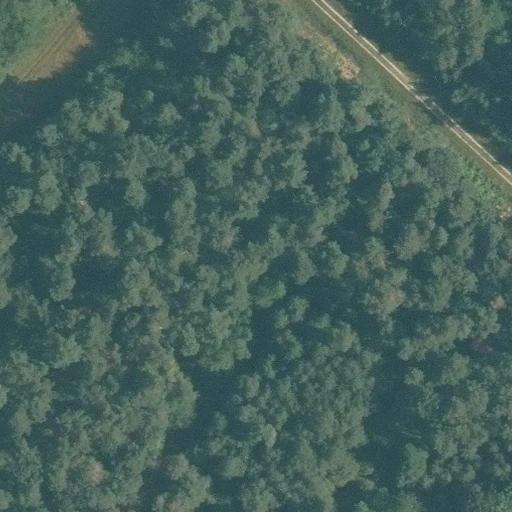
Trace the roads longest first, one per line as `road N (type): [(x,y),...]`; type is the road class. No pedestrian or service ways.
road 1 (track): [(511,197),(298,0)]
road 2 (track): [(0,116),(116,0)]
